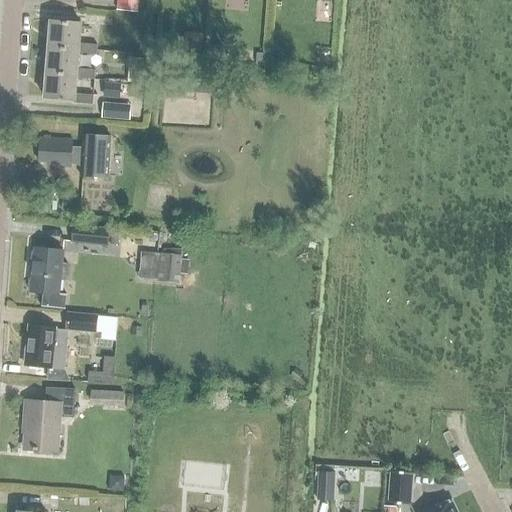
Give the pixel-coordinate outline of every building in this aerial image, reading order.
[(117,0),(116,11),(136,13),(137,0),(117,0)] [(50,21),(48,47),(79,50),(79,53),(96,54),(97,44),(79,43),(80,24),(50,21)] [(192,50),(194,33),(184,33),(183,50),(192,50)] [(220,47),(208,46),(207,60),(219,61),(220,47)] [(94,79),(94,75),(95,70),(77,69),(79,53),(79,50),(48,47),(46,72),(77,75),(77,78),(94,79)] [(264,66),(265,54),(256,53),(255,66),(264,66)] [(322,69),(331,63),(325,55),(317,62),(322,69)] [(149,71),(132,70),(131,82),(148,83),(149,71)] [(77,78),(77,75),(46,72),(44,98),(73,100),(73,103),(92,105),(92,95),(76,94),(77,78)] [(196,79),(156,78),(155,92),(195,93),(196,79)] [(120,84),(104,83),(103,95),(119,96),(120,84)] [(101,119),(130,121),(131,105),(102,103),(101,119)] [(109,137),(83,135),(82,149),(71,149),(71,141),(40,139),(39,162),(48,162),(48,166),(69,167),(69,162),(81,163),(80,177),(106,179),(109,137)] [(144,164),(159,160),(157,151),(142,155),(144,164)] [(62,198),(62,208),(78,209),(78,199),(62,198)] [(70,241),(106,244),(107,229),(71,227),(70,241)] [(29,291),(41,293),(40,306),(64,309),(65,294),(57,293),(59,280),(64,280),(68,277),(69,268),(66,265),(61,264),(62,251),(34,248),(29,291)] [(161,254),(158,282),(177,284),(181,256),(161,254)] [(94,316),(67,313),(65,329),(93,332),(93,331),(94,316)] [(93,331),(101,332),(105,332),(105,340),(114,340),(116,318),(94,316),(93,331)] [(29,327),(25,366),(62,370),(65,335),(52,334),(53,329),(29,327)] [(140,337),(141,328),(132,327),(131,336),(140,337)] [(102,373),(88,372),(87,382),(111,384),(113,358),(103,357),(102,373)] [(45,391),(44,403),(25,402),(22,433),(25,433),(24,449),(56,452),(59,413),(70,414),(70,418),(71,418),(73,392),(43,389),(43,391),(45,391)] [(81,401),(120,404),(121,394),(82,391),(81,401)] [(334,472),(318,472),(316,500),(332,501),(334,472)] [(390,473),(388,503),(410,504),(412,474),(390,473)] [(456,511),(450,500),(425,511),(456,511)] [(121,511),(122,503),(102,502),(101,511),(121,511)]
